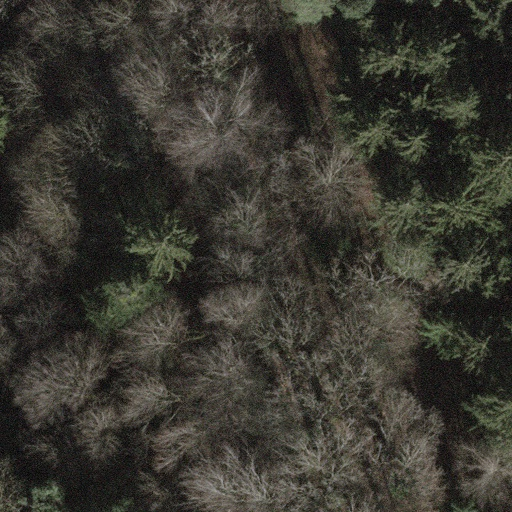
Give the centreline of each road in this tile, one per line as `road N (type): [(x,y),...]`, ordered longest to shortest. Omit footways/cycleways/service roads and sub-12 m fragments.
road 1 (track): [(300,0),(371,149),(450,511)]
road 2 (track): [(26,0),(22,156),(0,227)]
